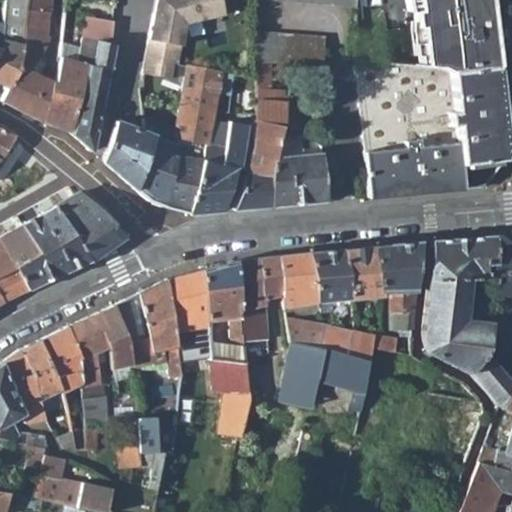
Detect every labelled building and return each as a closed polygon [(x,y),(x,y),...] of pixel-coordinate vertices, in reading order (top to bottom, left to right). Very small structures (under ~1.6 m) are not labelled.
[(47,37),(48,10),(48,9),(48,0),(25,0),(25,11),(24,48),(5,87),(0,98),(0,100),(42,122),(53,81),(31,71),(47,37)] [(153,12),(148,37),(181,43),(185,20),(224,13),(221,0),(161,0),(159,13),(153,12)] [(155,0),(153,12),(159,13),(161,0),(155,0)] [(446,70),(494,65),(487,13),(483,13),(480,0),(441,0),(441,2),(417,5),(424,61),(441,61),(446,70)] [(0,83),(5,87),(24,48),(25,11),(2,10),(2,11),(2,26),(1,38),(0,40),(0,83)] [(53,81),(42,122),(43,123),(68,132),(80,95),(89,68),(96,70),(102,41),(110,42),(111,24),(87,20),(79,66),(63,61),(56,82),(53,81)] [(321,65),(323,36),(254,31),(254,32),(253,62),(268,63),(321,65)] [(110,42),(102,41),(96,70),(89,68),(80,95),(102,100),(102,99),(115,44),(110,42)] [(446,70),(441,61),(424,61),(384,60),(352,59),(367,196),(484,184),(505,156),(494,65),(446,70)] [(253,120),(282,126),(284,102),(268,98),(268,63),(253,62),(253,78),(253,115),(253,120)] [(209,118),(220,72),(207,70),(182,66),(173,133),(172,136),(203,143),(209,118)] [(253,78),(243,78),(243,93),(241,93),(242,115),(253,115),(253,78)] [(87,148),(92,145),(102,100),(80,95),(68,132),(82,144),(86,148),(87,148)] [(203,143),(221,147),(227,122),(209,118),(203,143)] [(253,120),(252,148),(233,210),(270,206),(278,151),(278,149),(282,126),(253,120)] [(127,183),(142,131),(114,122),(103,155),(102,158),(104,164),(105,165),(127,183)] [(199,160),(189,212),(191,212),(202,212),(222,211),(234,168),(237,168),(246,126),(227,122),(221,147),(203,143),(199,160)] [(173,133),(141,123),(142,131),(151,134),(171,141),(172,136),(173,133)] [(0,156),(13,138),(0,130),(0,156)] [(151,134),(142,131),(127,183),(135,190),(151,134)] [(151,134),(135,190),(140,194),(145,199),(152,202),(159,205),(189,212),(199,160),(170,154),(171,141),(151,134)] [(171,141),(170,154),(199,160),(203,143),(172,136),(171,141)] [(283,156),(282,150),(278,151),(270,206),(325,200),(320,152),(283,156)] [(53,206),(88,260),(120,237),(99,211),(78,192),(53,206)] [(69,269),(88,260),(53,206),(39,214),(69,269)] [(0,235),(0,246),(11,264),(26,288),(69,269),(39,214),(0,235)] [(427,352),(432,355),(467,374),(488,356),(489,347),(490,324),(465,322),(467,308),(472,307),(468,292),(466,282),(492,286),(496,234),(431,240),(422,336),(422,341),(424,347),(427,352)] [(496,234),(492,286),(491,296),(511,298),(511,244),(499,234),(496,234)] [(388,244),(385,267),(387,280),(392,280),(392,288),(387,288),(388,298),(394,326),(413,327),(421,241),(388,244)] [(377,245),(381,288),(387,288),(392,288),(392,280),(387,280),(385,267),(388,244),(377,245)] [(377,245),(341,249),(346,292),(376,289),(377,288),(381,288),(377,245)] [(0,269),(11,264),(0,246),(0,269)] [(346,292),(341,249),(309,252),(315,295),(346,292)] [(280,255),(279,255),(284,298),(315,295),(309,252),(280,255)] [(234,261),(240,319),(242,332),(243,342),(252,341),(269,339),(267,311),(285,309),(285,307),(284,298),(279,255),(259,258),(234,261)] [(218,264),(202,268),(206,321),(226,320),(240,319),(234,261),(218,264)] [(0,299),(0,300),(5,298),(26,288),(11,264),(0,269),(0,299)] [(206,321),(202,268),(166,277),(166,278),(176,332),(189,329),(192,354),(198,359),(210,358),(208,335),(206,321)] [(166,278),(138,291),(152,336),(156,350),(166,348),(169,358),(173,376),(184,375),(176,332),(166,278)] [(125,344),(152,336),(138,291),(112,304),(125,344)] [(348,302),(346,292),(315,295),(316,305),(348,302)] [(316,305),(315,295),(284,298),(285,307),(316,305)] [(112,304),(95,311),(106,351),(112,372),(115,371),(133,366),(125,344),(112,304)] [(106,351),(95,311),(66,325),(76,353),(78,384),(79,387),(98,384),(92,354),(106,351)] [(227,334),(242,332),(240,319),(226,320),(227,334)] [(287,320),(289,340),(292,345),(314,350),(319,326),(287,320)] [(64,325),(38,339),(60,389),(78,384),(76,353),(66,325),(64,325)] [(319,326),(314,350),(321,351),(346,357),(351,332),(319,326)] [(396,351),(406,352),(411,353),(412,335),(384,331),(383,338),(383,339),(381,348),(396,351)] [(208,335),(210,358),(244,355),(243,342),(242,332),(227,334),(208,335)] [(383,338),(351,332),(346,357),(372,363),(373,348),(381,348),(383,339),(383,338)] [(133,367),(134,368),(169,358),(166,348),(156,350),(152,336),(125,344),(133,366),(133,367)] [(60,389),(38,339),(18,349),(38,399),(60,394),(59,390),(60,389)] [(292,345),(280,399),(309,406),(317,370),(321,351),(314,350),(292,345)] [(489,347),(488,356),(497,364),(497,347),(489,347)] [(381,348),(373,348),(372,363),(371,364),(392,367),(396,351),(381,348)] [(0,361),(0,366),(23,413),(26,422),(46,419),(42,408),(38,399),(18,349),(0,361)] [(317,370),(355,379),(349,407),(360,409),(362,409),(362,407),(368,379),(371,364),(372,363),(346,357),(321,351),(317,370)] [(210,358),(214,390),(223,391),(219,432),(240,437),(245,414),(247,404),(249,396),(244,355),(210,358)] [(493,404),(511,381),(511,378),(497,364),(488,356),(467,374),(469,374),(493,404)] [(0,437),(25,442),(27,433),(18,432),(13,418),(23,413),(0,366),(0,437)] [(133,367),(133,366),(115,371),(118,381),(134,378),(134,368),(133,367)] [(495,406),(511,410),(511,421),(504,451),(482,445),(478,460),(511,470),(511,381),(493,404),(495,406)] [(79,387),(78,384),(60,389),(59,390),(60,394),(62,403),(73,403),(73,405),(80,405),(80,400),(79,387)] [(80,400),(101,396),(98,384),(79,387),(80,400)] [(182,393),(178,420),(195,418),(196,407),(195,394),(182,393)] [(62,403),(60,394),(38,399),(42,408),(62,403)] [(83,432),(107,430),(108,429),(101,396),(80,400),(80,405),(83,432)] [(62,403),(62,404),(69,436),(69,437),(76,436),(73,405),(73,403),(62,403)] [(154,414),(136,415),(138,438),(139,454),(156,455),(160,455),(154,414)] [(84,451),(85,451),(108,449),(107,430),(83,432),(83,436),(84,451)] [(56,438),(62,448),(72,450),(69,437),(69,436),(56,438)] [(83,436),(76,436),(69,437),(72,450),(83,451),(84,451),(83,436)] [(139,454),(138,438),(116,440),(119,475),(124,475),(124,468),(130,469),(139,469),(139,454)] [(44,455),(39,473),(61,478),(60,457),(45,452),(44,455)] [(44,455),(28,453),(24,470),(39,473),(44,455)] [(511,511),(511,470),(478,460),(456,511),(511,511)] [(53,501),(87,510),(95,511),(106,511),(109,490),(61,478),(39,473),(34,495),(36,496),(53,501)] [(0,511),(4,511),(7,506),(33,511),(36,496),(34,495),(0,490),(0,511)]
